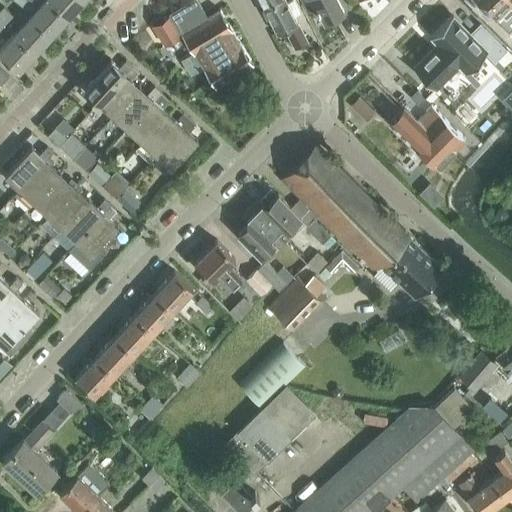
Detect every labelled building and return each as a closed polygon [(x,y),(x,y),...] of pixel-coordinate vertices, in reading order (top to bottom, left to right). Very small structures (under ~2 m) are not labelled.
[(49,0),(32,0),(39,6),(30,16),(53,36),(69,18),(49,0)] [(49,0),(69,18),(85,0),(49,0)] [(167,63),(192,48),(215,85),(252,62),(219,9),(208,16),(197,0),(187,0),(144,27),(167,63)] [(310,44),(295,15),(300,12),(293,0),(291,0),(288,2),(287,0),(279,0),(265,7),(280,35),(288,31),(298,50),(310,44)] [(327,23),(345,13),(337,0),(302,0),(309,11),(318,7),(327,23)] [(509,0),(478,0),(500,22),(507,15),(501,9),(510,0),(509,0)] [(4,7),(0,11),(0,20),(5,25),(14,16),(4,7)] [(30,16),(14,34),(37,54),(53,36),(30,16)] [(435,47),(414,67),(435,88),(459,65),(466,72),(487,52),(495,60),(506,49),(481,24),(470,35),(451,17),(431,36),(438,44),(435,47)] [(14,34),(0,48),(0,55),(20,73),(37,54),(14,34)] [(83,88),(98,101),(132,65),(125,59),(119,66),(110,58),(83,88)] [(132,65),(98,101),(112,114),(139,85),(132,78),(138,71),(132,65)] [(0,86),(1,85),(10,76),(0,66),(0,86)] [(139,85),(112,114),(127,128),(159,93),(160,91),(154,86),(148,93),(139,85)] [(159,93),(127,128),(141,141),(168,112),(163,108),(169,102),(159,93)] [(374,111),(360,97),(351,105),(366,119),(374,111)] [(465,137),(432,105),(418,119),(451,151),(465,137)] [(437,166),(451,151),(418,119),(416,120),(402,106),(389,119),(437,166)] [(168,112),(141,141),(155,153),(188,117),(182,112),(176,119),(168,112)] [(188,117),(155,153),(170,167),(196,139),(188,132),(195,124),(188,117)] [(56,125),(48,134),(59,144),(67,136),(56,125)] [(67,136),(59,144),(60,145),(73,157),(86,144),(73,132),(68,136),(67,136)] [(443,267),(354,180),(315,142),(280,178),(350,247),(374,271),(382,263),(415,295),(443,267)] [(86,144),(73,157),(74,158),(88,170),(97,160),(84,147),(87,145),(86,144)] [(5,174),(19,188),(48,156),(49,157),(54,152),(46,145),(39,153),(31,146),(5,174)] [(48,156),(19,188),(20,188),(15,193),(28,206),(33,201),(34,201),(60,172),(52,164),(54,162),(49,157),(48,156)] [(97,160),(88,170),(89,172),(102,184),(111,174),(98,162),(99,161),(97,160)] [(60,172),(34,201),(48,214),(76,183),(71,178),(69,180),(60,172)] [(113,175),(103,185),(117,199),(127,188),(113,175)] [(76,183),(48,214),(62,227),(88,199),(80,191),(82,188),(76,183)] [(127,189),(118,198),(131,211),(140,201),(127,189)] [(250,205),(275,230),(281,224),(286,230),(300,216),(277,193),(270,201),(262,202),(258,198),(250,205)] [(88,199),(62,227),(76,240),(109,204),(104,199),(97,206),(88,199)] [(109,204),(76,240),(67,250),(88,269),(106,250),(100,245),(118,226),(109,218),(116,210),(109,204)] [(270,236),(275,230),(250,205),(243,213),(247,217),(245,225),(237,232),(260,255),(275,241),(270,236)] [(313,217),(305,225),(328,248),(330,246),(336,240),(313,217)] [(0,237),(0,247),(9,256),(16,249),(2,236),(0,237)] [(231,287),(240,278),(228,265),(235,259),(216,240),(193,262),(212,281),(219,274),(231,287)] [(318,251),(308,261),(325,278),(334,270),(333,268),(342,259),(353,270),(359,264),(342,248),(328,262),(318,251)] [(28,269),(36,276),(52,259),(44,252),(28,269)] [(21,254),(19,260),(23,264),(29,263),(31,257),(27,253),(21,254)] [(264,259),(256,268),(274,285),(278,290),(287,282),(293,275),(271,253),(264,259)] [(256,268),(246,277),(261,293),(271,283),(256,268)] [(175,270),(155,292),(173,309),(193,287),(175,270)] [(0,275),(0,294),(10,284),(0,275)] [(52,296),(60,287),(47,275),(39,284),(52,296)] [(297,276),(268,306),(263,311),(273,321),(279,316),(292,328),(320,299),(316,295),(325,286),(313,275),(305,284),(297,276)] [(10,284),(0,294),(0,323),(24,297),(15,289),(22,282),(17,277),(10,284)] [(155,292),(135,313),(153,330),(173,309),(155,292)] [(202,294),(196,301),(206,311),(213,304),(202,294)] [(0,323),(0,343),(10,354),(35,327),(29,322),(38,311),(24,297),(0,323)] [(135,313),(116,334),(134,351),(153,330),(135,313)] [(116,334),(96,355),(114,372),(134,351),(116,334)] [(502,365),(511,373),(511,337),(497,355),(505,361),(502,365)] [(305,363),(283,341),(240,383),(261,405),(305,363)] [(476,388),(497,364),(482,351),(461,375),(476,388)] [(94,393),(114,372),(96,355),(76,377),(94,393)] [(188,386),(201,372),(195,367),(190,362),(177,377),(188,386)] [(228,442),(255,469),(312,413),(285,385),(228,442)] [(333,392),(335,397),(341,398),(344,394),(343,389),(336,387),(333,392)] [(74,414),(83,404),(66,388),(56,398),(74,414)] [(291,511),(372,511),(402,485),(417,500),(475,449),(454,426),(475,409),(455,388),(434,404),(433,403),(412,405),(394,421),(291,511)] [(152,395),(146,401),(158,411),(164,404),(152,395)] [(146,401),(140,408),(151,418),(158,411),(146,401)] [(36,448),(53,429),(43,420),(26,438),(25,437),(4,460),(38,491),(59,469),(36,448)] [(511,420),(502,428),(509,436),(511,433),(511,420)] [(500,430),(487,440),(495,451),(508,441),(500,430)] [(102,441),(108,448),(118,441),(112,433),(102,441)] [(504,470),(492,479),(506,498),(511,493),(511,459),(505,449),(494,457),(504,470)] [(59,491),(79,511),(80,511),(98,494),(84,480),(102,462),(95,454),(59,491)] [(148,471),(142,478),(149,484),(160,474),(153,467),(148,471)] [(160,474),(149,484),(156,491),(167,481),(160,474)] [(479,511),(485,511),(506,498),(492,479),(479,488),(470,474),(458,483),(479,511)] [(254,501),(259,496),(254,491),(250,495),(236,481),(223,494),(241,511),(244,511),(255,502),(254,501)] [(80,511),(115,511),(98,494),(80,511)] [(426,511),(454,511),(445,499),(426,511)]
